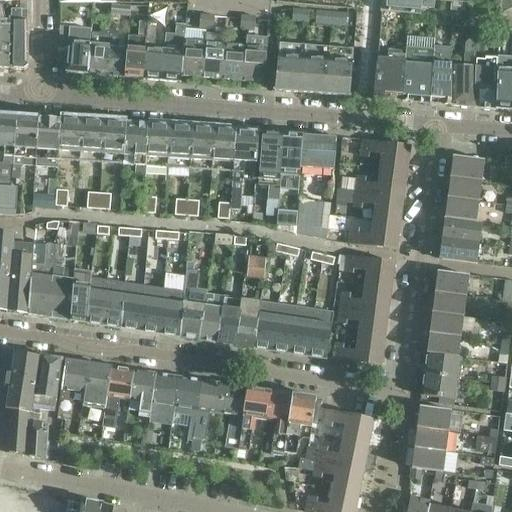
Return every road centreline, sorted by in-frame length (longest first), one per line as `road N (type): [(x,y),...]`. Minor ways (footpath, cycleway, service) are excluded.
road 1 (residential): [(401,391),(0,327)]
road 2 (residential): [(440,124),(41,89)]
road 3 (residential): [(401,391),(440,124)]
road 4 (residential): [(141,496),(0,468)]
road 5 (residential): [(381,511),(401,391)]
